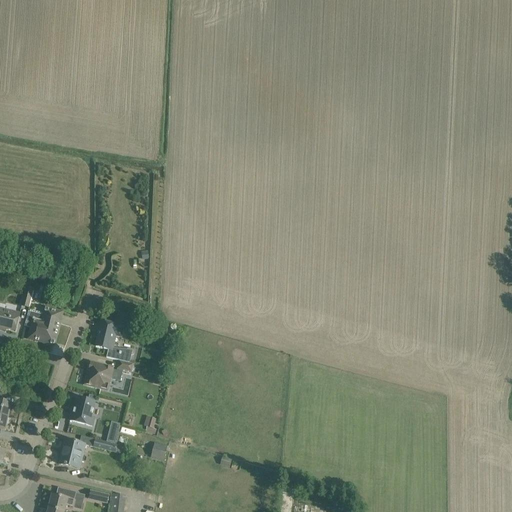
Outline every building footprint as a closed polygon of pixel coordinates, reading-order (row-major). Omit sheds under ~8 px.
[(27,285),(21,306),(29,308),(34,287),(31,286),(27,285)] [(107,302),(105,310),(116,313),(118,306),(107,302)] [(0,330),(5,332),(6,329),(15,332),(18,322),(20,314),(4,310),(5,305),(0,303),(0,330)] [(28,312),(25,327),(32,328),(30,338),(46,342),(53,344),(54,337),(60,314),(51,311),(46,310),(45,314),(30,310),(28,312)] [(99,332),(95,347),(105,350),(108,350),(106,358),(119,361),(129,363),(130,363),(133,351),(113,349),(116,336),(121,337),(123,327),(109,324),(100,321),(97,332),(99,332)] [(90,371),(86,384),(96,386),(100,387),(107,389),(109,384),(107,384),(108,378),(112,379),(117,381),(120,382),(123,371),(127,372),(131,373),(133,365),(129,364),(128,364),(129,363),(119,361),(117,369),(117,371),(110,369),(98,366),(98,364),(95,363),(88,367),(88,370),(90,371)] [(0,415),(8,417),(11,404),(4,402),(1,402),(0,401),(2,394),(0,393),(0,415)] [(73,407),(69,421),(79,423),(91,426),(93,418),(90,417),(92,410),(99,412),(101,404),(94,402),(88,401),(78,398),(76,408),(73,407)] [(147,426),(145,432),(155,435),(156,430),(153,429),(156,419),(149,417),(147,426)] [(112,423),(107,442),(115,445),(120,425),(112,423)] [(64,440),(58,464),(60,465),(68,467),(79,469),(85,445),(74,442),(64,440)] [(95,440),(93,448),(106,451),(114,453),(120,454),(122,447),(116,445),(108,443),(95,440)] [(154,444),(151,458),(164,462),(168,447),(155,444),(154,444)] [(223,456),(220,465),(230,468),(232,459),(223,456)] [(52,496),(48,509),(61,511),(64,511),(66,506),(73,508),(75,501),(74,501),(76,493),(59,489),(57,497),(52,496)] [(90,491),(88,500),(107,504),(109,496),(90,491)]
